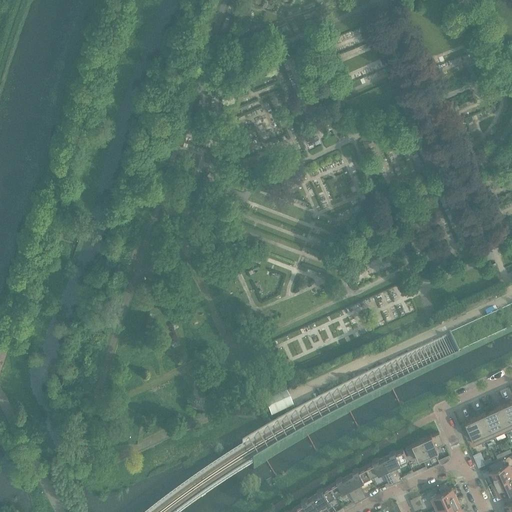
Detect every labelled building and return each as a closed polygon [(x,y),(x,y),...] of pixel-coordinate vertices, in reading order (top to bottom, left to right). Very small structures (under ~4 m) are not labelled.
[(297,386),(265,400),(272,413),(302,399),(297,386)] [(495,408),(505,432),(511,428),(511,419),(505,403),(495,408)] [(495,408),(485,412),(496,436),(505,432),(495,408)] [(475,417),(486,441),(496,436),(485,412),(475,417)] [(486,441),(475,417),(465,421),(476,445),(486,441)] [(422,439),(433,465),(440,462),(435,451),(439,450),(437,446),(444,443),(439,433),(432,436),(432,434),(422,439)] [(433,465),(422,439),(412,443),(412,445),(405,448),(410,459),(417,455),(419,459),(422,457),(427,468),(433,465)] [(384,457),(396,482),(402,479),(395,465),(408,460),(403,449),(395,452),(395,450),(389,453),(390,455),(384,457)] [(373,462),(368,465),(373,476),(383,471),(390,485),(396,482),(384,457),(379,460),(378,458),(372,461),(373,462)] [(491,478),(493,483),(511,474),(511,471),(509,464),(506,465),(503,459),(490,465),(493,470),(489,472),(492,478),(491,478)] [(353,472),(348,475),(361,500),(367,497),(359,483),(371,476),(373,476),(368,465),(366,466),(359,470),(358,468),(352,471),(353,472)] [(503,493),(505,497),(511,494),(511,474),(493,483),(498,495),(503,493)] [(330,485),(336,496),(347,489),(355,503),(361,500),(348,475),(342,478),(341,477),(336,480),(337,481),(330,485)] [(318,493),(312,496),(322,511),(330,511),(325,502),(336,496),(330,485),(323,489),(322,488),(317,491),(318,493)] [(432,497),(437,507),(457,498),(455,493),(454,493),(452,488),(448,490),(441,494),(440,493),(432,497)] [(295,507),(298,511),(309,511),(313,509),(314,511),(322,511),(312,496),(307,499),(306,498),(301,501),(302,502),(295,507)] [(437,507),(438,511),(452,511),(461,508),(457,498),(437,507)]
